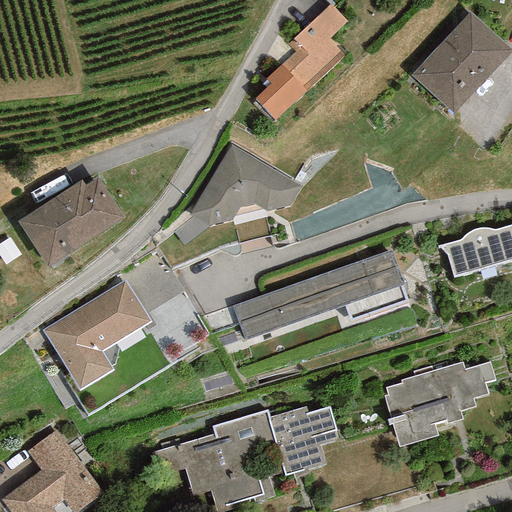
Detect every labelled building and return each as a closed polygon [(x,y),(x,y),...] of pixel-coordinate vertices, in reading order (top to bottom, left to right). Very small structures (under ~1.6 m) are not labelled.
[(294,52),(266,79),(270,84),(254,99),(274,120),(343,56),(328,40),(347,22),(330,4),(287,44),(294,52)] [(511,51),(469,12),(411,75),(453,114),(511,51)] [(289,206),(301,187),(231,145),(189,215),(210,226),(232,220),(234,217),(260,209),(265,212),(289,206)] [(81,180),(17,221),(47,268),(125,218),(98,177),(84,186),(81,180)] [(460,241),(437,247),(447,255),(453,277),(511,260),(511,224),(495,230),(487,229),(480,228),(471,231),(465,235),(460,241)] [(390,252),(232,306),(244,341),(343,307),(349,323),(407,303),(390,252)] [(125,280),(43,331),(79,389),(110,370),(100,353),(150,322),(125,280)] [(437,436),(434,424),(445,421),(446,424),(462,420),(459,411),(474,407),(472,399),(487,394),(484,383),(493,380),(488,364),(464,369),(461,363),(400,381),(401,383),(385,388),(388,395),(383,396),(390,419),(386,420),(388,425),(390,424),(398,448),(437,436)] [(283,473),(284,477),(293,474),(294,478),(307,474),(306,470),(324,464),(318,446),(337,440),(334,432),(336,431),(329,406),(308,412),(306,405),(270,416),(268,409),(209,426),(211,434),(151,451),(158,476),(185,468),(193,495),(211,490),(217,511),(219,511),(274,496),(268,477),(283,473)] [(78,511),(103,494),(55,430),(27,451),(41,471),(2,500),(10,511),(53,511),(52,509),(63,501),(71,511),(78,511)]
